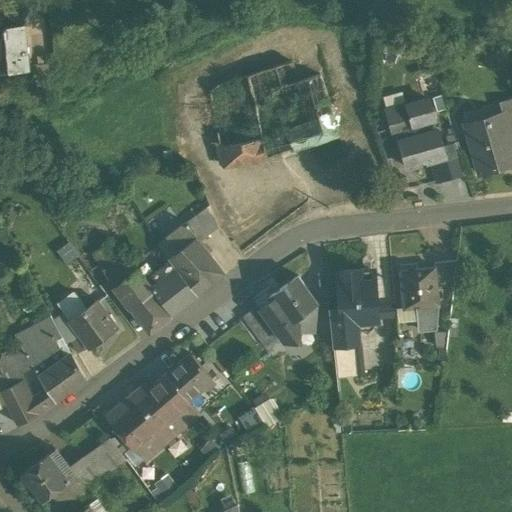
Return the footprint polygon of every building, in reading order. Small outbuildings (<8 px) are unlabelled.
[(0,34),(0,70),(27,68),(23,26),(6,28),(6,27),(3,28),(3,33),(0,34)] [(289,53),(278,56),(282,65),(282,64),(293,61),(289,53)] [(217,171),(335,140),(317,73),(294,79),(290,63),(213,82),(218,101),(222,116),(217,117),(223,142),(210,145),(217,171)] [(511,99),(499,104),(502,115),(503,120),(505,120),(509,134),(511,133),(511,99)] [(429,100),(387,112),(393,136),(397,135),(407,169),(431,162),(445,158),(442,147),(437,131),(431,133),(428,121),(434,120),(429,100)] [(502,115),(465,125),(479,175),(511,165),(511,146),(509,134),(505,120),(503,120),(502,115)] [(456,144),(442,147),(445,158),(431,162),(438,184),(465,177),(456,144)] [(209,208),(186,225),(197,239),(201,243),(217,230),(209,208)] [(186,225),(168,239),(179,252),(197,239),(186,225)] [(179,252),(169,259),(177,269),(198,297),(226,276),(212,257),(201,243),(197,239),(179,252)] [(110,244),(92,257),(100,267),(118,255),(110,244)] [(118,255),(100,267),(116,288),(136,274),(118,255)] [(457,263),(435,265),(435,269),(436,269),(437,285),(455,283),(457,263)] [(177,269),(151,289),(154,294),(163,306),(169,302),(176,314),(198,297),(177,269)] [(435,269),(401,273),(405,311),(419,310),(440,307),(437,285),(436,269),(435,269)] [(376,273),(361,274),(361,270),(342,272),(342,276),(339,276),(342,309),(330,310),(333,346),(357,343),(358,343),(356,321),(374,320),(378,314),(376,273)] [(17,271),(6,276),(10,284),(21,279),(17,271)] [(136,274),(116,288),(133,310),(154,294),(151,289),(138,272),(136,274)] [(297,277),(269,298),(272,302),(289,326),(295,322),(318,306),(297,277)] [(87,310),(75,294),(59,305),(65,313),(71,321),(87,310)] [(154,294),(133,310),(149,334),(176,314),(169,302),(163,306),(154,294)] [(289,326),(272,302),(261,310),(261,311),(280,337),(285,343),(298,343),(298,333),(298,326),(295,322),(289,326)] [(87,310),(71,321),(80,335),(90,348),(116,329),(98,303),(87,310)] [(318,306),(295,322),(298,326),(298,333),(315,333),(318,306)] [(258,307),(243,319),(265,349),(280,337),(261,311),(261,310),(258,307)] [(440,307),(419,310),(421,332),(437,330),(440,307)] [(65,313),(53,322),(65,346),(80,335),(71,321),(65,313)] [(51,317),(33,326),(40,339),(52,333),(61,350),(66,347),(65,346),(53,322),(51,317)] [(33,326),(14,336),(22,349),(40,339),(33,326)] [(40,339),(22,349),(29,362),(32,366),(61,350),(52,333),(40,339)] [(357,343),(333,346),(336,380),(360,376),(357,343)] [(61,350),(32,366),(39,378),(71,356),(66,347),(61,350)] [(22,349),(0,361),(1,363),(0,362),(0,378),(15,370),(29,362),(22,349)] [(71,356),(39,378),(46,391),(47,391),(54,402),(85,380),(71,356)] [(212,380),(192,356),(167,378),(187,401),(212,380)] [(15,370),(0,378),(0,390),(1,393),(22,381),(15,370)] [(167,378),(135,403),(157,430),(189,405),(189,404),(187,401),(167,378)] [(22,381),(1,393),(18,426),(39,415),(38,413),(54,402),(47,391),(32,400),(22,381)] [(135,403),(132,400),(109,418),(135,450),(158,432),(157,430),(135,403)] [(271,400),(238,410),(244,431),(278,421),(271,400)] [(189,405),(157,430),(158,432),(168,444),(201,415),(189,404),(189,405)] [(158,432),(135,450),(145,463),(168,444),(158,432)] [(110,440),(89,455),(105,476),(125,461),(110,440)] [(89,455),(69,470),(76,479),(68,485),(49,499),(54,506),(47,511),(61,511),(85,495),(82,490),(87,487),(88,488),(105,476),(89,455)] [(69,470),(59,456),(51,462),(68,485),(76,479),(69,470)] [(47,458),(21,477),(42,505),(49,499),(68,485),(51,462),(47,458)] [(49,499),(42,505),(47,511),(54,506),(49,499)]
